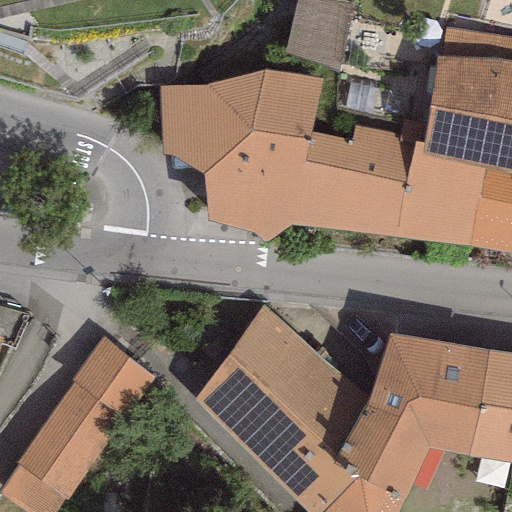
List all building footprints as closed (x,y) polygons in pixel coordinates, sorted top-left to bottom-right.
[(348,0),(295,0),(280,50),(335,72),(349,7),(348,0)] [(511,38),(443,27),(440,57),(435,57),(421,142),(412,141),(394,239),(511,256),(511,38)] [(204,86),(156,85),(161,155),(176,160),(202,174),(206,220),(248,231),(263,244),(292,225),(394,239),(412,141),(352,125),(352,143),(309,137),(316,81),(261,73),(204,86)] [(336,457),(366,399),(259,306),(194,398),(302,511),(394,511),(400,501),(336,457)] [(466,458),(485,348),(388,336),(366,399),(336,457),(400,501),(427,448),(466,458)] [(155,377),(101,338),(70,380),(74,382),(14,464),(17,466),(0,489),(0,496),(21,511),(54,511),(64,500),(65,501),(155,377)] [(466,458),(511,466),(511,352),(485,348),(466,458)] [(428,511),(444,511),(445,501),(480,503),(481,478),(430,476),(428,511)]
